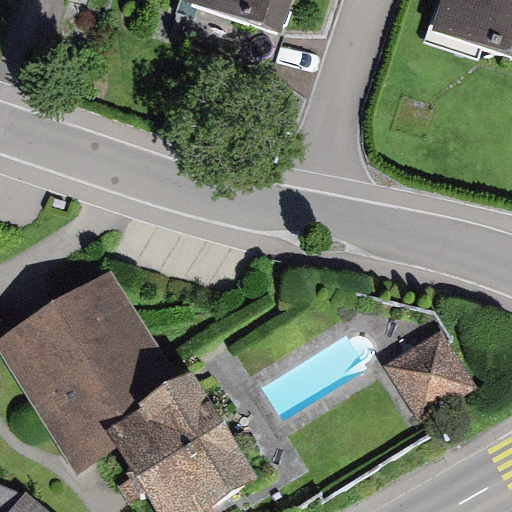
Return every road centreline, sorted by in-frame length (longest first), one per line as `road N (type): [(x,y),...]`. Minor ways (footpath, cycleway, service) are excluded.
road 1 (residential): [(0,124),(203,191),(311,210)]
road 2 (residential): [(374,0),(311,210)]
road 3 (residential): [(311,210),(511,261)]
